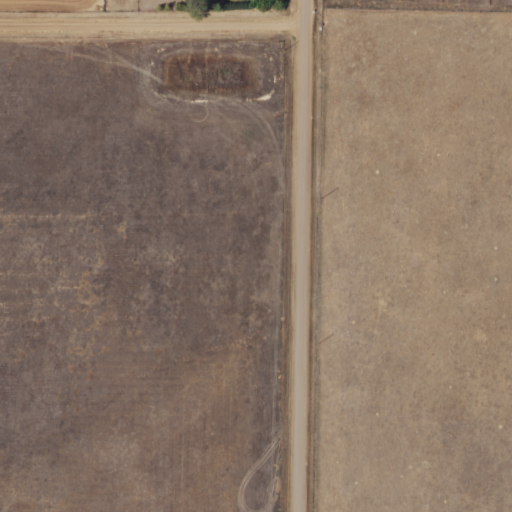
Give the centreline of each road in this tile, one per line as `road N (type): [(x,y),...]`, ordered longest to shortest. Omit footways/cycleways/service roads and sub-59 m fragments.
road 1 (residential): [(299,511),(305,0)]
road 2 (residential): [(305,23),(0,20)]
